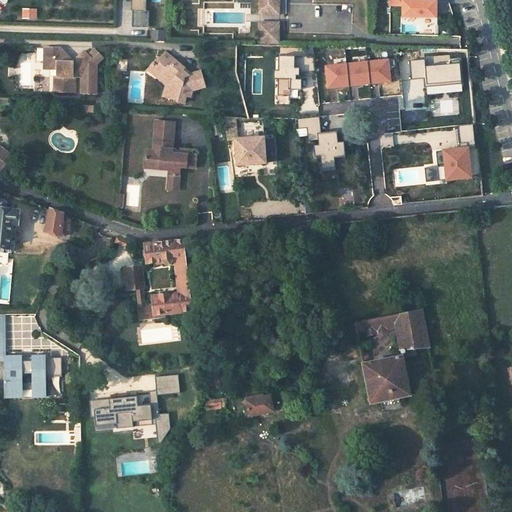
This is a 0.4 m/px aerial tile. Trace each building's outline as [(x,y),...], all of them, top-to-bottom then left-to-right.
[(145,0),(130,0),(131,11),(132,11),(132,27),(148,27),(148,11),(146,11),(145,0)] [(387,0),(388,7),(398,7),(398,17),(433,18),(432,0),(387,0)] [(276,5),(258,5),(258,15),(275,15),(276,5)] [(264,40),(276,40),(276,32),(266,31),(266,32),(258,32),(258,36),(264,36),(264,40)] [(151,42),(163,42),(163,32),(151,32),(151,42)] [(59,50),(44,49),(43,64),(49,70),(57,71),(55,78),(48,78),(47,93),(74,94),(74,79),(81,79),(81,94),(95,95),(95,85),(92,85),(92,82),(95,80),(96,72),(92,69),(96,65),(88,57),(86,54),(75,65),(73,63),(72,64),(68,68),(62,63),(65,56),(59,50)] [(88,57),(96,65),(103,58),(95,50),(88,57)] [(73,63),(75,65),(86,54),(84,52),(73,63)] [(176,101),(183,103),(185,96),(189,97),(190,90),(203,87),(199,72),(182,76),(178,73),(182,68),(163,53),(158,60),(160,62),(154,69),(160,74),(170,83),(169,89),(167,97),(176,100),(176,101)] [(62,63),(68,68),(72,64),(65,56),(62,63)] [(313,56),(273,56),(273,71),(270,71),(270,79),(276,79),(276,95),(288,95),(287,90),(297,90),(298,76),(315,74),(313,56)] [(393,79),(391,59),(324,65),(327,87),(393,79)] [(455,64),(423,66),(423,59),(409,60),(411,79),(423,78),(424,86),(457,83),(455,64)] [(160,74),(154,69),(150,66),(147,69),(157,78),(160,74)] [(8,99),(0,102),(0,108),(1,110),(12,104),(8,99)] [(235,164),(264,162),(262,138),(237,139),(233,117),(221,116),(226,140),(233,140),(235,164)] [(317,117),(296,119),(297,129),(305,128),(305,156),(315,157),(315,174),(331,174),(330,158),(341,157),(339,142),(333,142),(332,130),(318,131),(317,117)] [(168,174),(178,175),(179,166),(194,167),(195,156),(189,155),(189,150),(179,149),(178,154),(173,154),(170,152),(172,122),(153,121),(151,151),(144,151),(143,169),(168,170),(168,174)] [(471,124),(457,125),(458,143),(472,143),(471,124)] [(262,137),(262,138),(264,162),(265,162),(272,161),(271,137),(262,137)] [(0,169),(5,163),(2,161),(8,153),(0,146),(0,169)] [(464,147),(439,149),(442,180),(469,179),(464,147)] [(177,191),(178,175),(168,174),(167,190),(177,191)] [(0,246),(6,247),(9,223),(15,224),(17,211),(3,210),(4,203),(0,202),(0,246)] [(50,209),(43,232),(58,237),(59,232),(63,233),(67,231),(69,222),(67,217),(62,216),(63,214),(50,209)] [(152,307),(154,316),(162,315),(192,310),(184,240),(145,245),(146,249),(143,252),(143,258),(147,259),(147,263),(164,261),(165,264),(168,263),(170,260),(175,260),(180,294),(151,298),(152,307)] [(127,271),(129,292),(137,292),(143,291),(144,291),(142,270),(127,271)] [(162,315),(154,316),(152,307),(145,308),(143,291),(137,292),(140,321),(163,318),(162,315)] [(361,364),(369,404),(410,395),(401,357),(415,355),(414,350),(428,347),(421,309),(353,322),(355,331),(366,329),(366,335),(395,329),(401,355),(361,364)] [(61,372),(61,353),(4,354),(5,394),(23,394),(22,369),(32,369),(33,393),(47,393),(47,372),(61,372)] [(155,376),(156,390),(149,391),(151,404),(138,405),(137,396),(121,398),(94,401),(97,427),(118,424),(118,429),(135,427),(134,421),(136,421),(166,417),(165,413),(160,413),(158,394),(181,392),(178,373),(155,376)] [(246,399),(248,415),(272,412),(270,396),(246,399)] [(208,408),(225,406),(223,397),(207,400),(208,408)] [(166,417),(136,421),(137,426),(156,423),(158,436),(167,435),(172,427),(170,412),(165,413),(166,417)]
